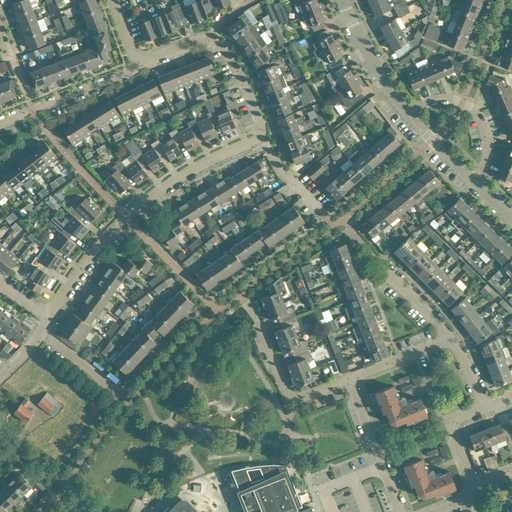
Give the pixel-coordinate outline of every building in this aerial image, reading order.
[(16,10),(14,11),(16,15),(17,15),(32,9),(28,0),(22,0),(13,3),(16,10)] [(97,5),(95,0),(90,0),(79,4),(83,16),(100,9),(99,5),(97,5)] [(217,3),(216,0),(195,0),(196,2),(203,19),(215,14),(211,5),(217,3)] [(294,0),(293,1),(295,6),(301,4),(304,11),(301,12),(303,16),(324,8),(322,2),(318,4),(316,0),(294,0)] [(393,7),(395,6),(393,0),(377,0),(370,3),(375,16),(390,9),(393,8),(393,7)] [(393,8),(396,13),(407,7),(404,1),(395,6),(393,7),(393,8)] [(476,18),(480,7),(465,1),(460,12),(476,18)] [(57,13),(53,2),(48,4),(52,15),(57,13)] [(203,19),(196,2),(185,7),(183,2),(177,4),(181,16),(187,14),(191,23),(203,19)] [(176,19),(181,16),(177,4),(171,6),(173,11),(161,16),(168,32),(179,28),(176,19)] [(265,7),(268,14),(273,12),(270,5),(265,7)] [(410,12),(407,7),(396,13),(399,18),(410,12)] [(327,13),(324,8),(303,16),(304,20),(308,29),(312,28),(313,32),(325,27),(323,21),(325,21),(322,15),(327,13)] [(32,9),(17,15),(16,15),(17,20),(19,19),(22,26),(37,21),(32,9)] [(101,14),(102,14),(100,9),(83,16),(88,27),(86,27),(86,28),(105,20),(103,21),(101,14)] [(168,32),(161,16),(159,11),(149,15),(150,20),(157,36),(168,32)] [(276,20),(273,12),(268,14),(271,22),(272,25),(277,23),(276,20)] [(471,29),(476,18),(460,12),(456,23),(471,29)] [(253,25),(244,13),(236,19),(237,21),(228,28),(232,34),(231,35),(234,38),(248,28),(253,25)] [(157,36),(150,20),(149,15),(148,14),(137,18),(145,41),(157,36)] [(286,15),(279,18),(281,24),(288,21),(286,15)] [(380,27),(387,39),(401,31),(395,19),(380,27)] [(105,21),(105,20),(86,28),(90,37),(87,39),(90,48),(85,50),(86,52),(92,68),(91,66),(95,65),(102,63),(92,37),(94,36),(100,53),(111,49),(105,32),(107,32),(103,21),(105,21)] [(37,21),(22,26),(24,33),(23,34),(24,38),(26,38),(41,32),(37,21)] [(279,27),(277,23),(272,25),(274,29),(277,37),(282,35),(279,28),(279,27)] [(467,40),(471,29),(456,23),(452,34),(467,40)] [(242,47),(255,38),(260,35),(253,25),(248,28),(234,38),(237,42),(238,42),(242,47)] [(434,27),(429,25),(424,37),(429,38),(434,27)] [(341,44),(338,38),(334,40),(331,35),(329,36),(327,30),(315,36),(318,41),(313,43),(316,50),(313,51),(316,56),(320,54),(341,44)] [(418,45),(415,39),(407,43),(401,31),(387,39),(394,51),(400,47),(404,54),(410,50),(416,46),(418,45)] [(41,32),(26,38),(24,38),(26,43),(28,42),(30,49),(45,43),(41,32)] [(463,52),(467,40),(452,34),(447,45),(463,52)] [(260,35),(255,38),(242,47),(246,53),(245,54),(248,58),(266,44),(260,35)] [(511,57),(511,44),(506,43),(502,54),(511,57)] [(265,53),(270,49),(266,44),(248,58),(251,62),(252,61),(256,67),(269,58),(265,53)] [(343,49),(341,44),(320,54),(316,56),(318,61),(322,59),(322,58),(325,56),(328,63),(329,63),(332,69),(343,63),(340,58),(342,57),(339,51),(343,49)] [(412,57),(411,55),(413,54),(410,50),(404,54),(398,58),(402,63),(412,57)] [(74,56),(72,51),(61,55),(63,60),(69,77),(74,75),(73,74),(80,71),(74,56)] [(86,52),(74,56),(80,71),(87,69),(87,70),(92,68),(86,52)] [(511,71),(511,57),(502,54),(497,65),(511,71)] [(448,56),(440,59),(439,58),(428,63),(428,64),(429,64),(435,80),(455,71),(459,73),(462,64),(450,59),(448,56)] [(209,57),(198,61),(205,78),(215,74),(209,57)] [(63,60),(52,65),(57,80),(64,77),(65,79),(69,77),(63,60)] [(205,78),(198,61),(188,65),(195,82),(205,78)] [(289,64),(293,71),(297,68),(293,61),(289,64)] [(429,64),(428,64),(418,69),(424,84),(435,80),(429,64)] [(52,65),(40,69),(47,85),(51,84),(51,82),(57,80),(52,65)] [(195,82),(188,65),(178,69),(184,86),(195,82)] [(262,84),(277,77),(283,75),(286,74),(286,73),(285,74),(284,70),(282,67),(278,66),(275,66),(273,66),(258,72),(261,79),(260,79),(262,84)] [(336,78),(339,82),(331,87),(335,93),(339,91),(360,78),(357,73),(353,75),(350,70),(348,71),(345,66),(334,73),(337,77),(336,78)] [(301,76),(297,68),(293,71),(297,78),(301,76)] [(40,69),(27,74),(29,81),(31,80),(35,88),(41,86),(42,87),(47,85),(40,69)] [(184,86),(178,69),(168,73),(174,90),(184,86)] [(424,84),(418,69),(406,74),(413,89),(424,84)] [(174,90),(168,73),(158,77),(164,94),(174,90)] [(283,75),(277,77),(262,84),(264,88),(265,88),(267,94),(282,89),(282,88),(287,86),(283,75)] [(511,98),(511,93),(509,86),(508,87),(504,79),(501,80),(489,75),(486,83),(489,85),(498,104),(511,98)] [(363,83),(360,78),(339,91),(346,102),(350,99),(353,104),(364,97),(361,92),(362,91),(359,86),(363,83)] [(153,79),(144,84),(152,100),(161,96),(153,79)] [(12,80),(0,84),(0,88),(5,101),(10,100),(9,98),(16,95),(13,87),(14,86),(12,80)] [(301,85),(304,92),(309,90),(305,82),(301,85)] [(152,100),(144,84),(134,89),(142,105),(152,100)] [(142,105),(134,89),(124,94),(132,110),(142,105)] [(284,94),(282,89),(267,94),(270,101),(269,101),(271,106),(286,100),(293,97),(291,91),(284,94)] [(316,102),(309,90),(304,92),(311,104),(316,102)] [(132,110),(124,94),(114,99),(122,115),(132,110)] [(502,115),(511,111),(511,98),(498,104),(502,115)] [(291,111),(286,100),(271,106),(273,111),(274,110),(277,117),(291,111)] [(371,100),(356,113),(360,117),(366,112),(366,113),(375,105),(371,100)] [(119,116),(110,101),(101,107),(110,122),(119,116)] [(227,110),(216,115),(220,125),(223,133),(236,128),(232,120),(239,117),(233,102),(226,105),(227,110)] [(110,122),(101,107),(91,113),(101,128),(110,122)] [(314,110),(317,117),(322,115),(319,108),(314,110)] [(213,128),(220,125),(216,115),(214,110),(206,114),(208,118),(197,123),(201,133),(205,142),(217,136),(213,128)] [(507,126),(511,124),(511,111),(502,115),(507,126)] [(101,128),(91,113),(82,119),(91,134),(101,128)] [(354,123),(360,117),(356,113),(350,118),(354,123)] [(279,127),(281,132),(297,125),(306,122),(303,116),(295,120),(292,114),(278,120),(280,127),(279,127)] [(325,123),(322,115),(317,117),(320,125),(325,123)] [(329,122),(333,127),(340,122),(336,117),(329,122)] [(91,134),(82,119),(73,124),(82,140),(91,134)] [(195,136),(201,133),(197,123),(195,119),(187,123),(189,128),(178,133),(183,143),(188,151),(199,145),(195,136)] [(82,140),(73,124),(63,130),(73,145),(82,140)] [(344,124),(338,129),(342,133),(348,128),(344,124)] [(301,137),(297,125),(281,132),(283,136),(284,136),(287,143),(301,137)] [(389,133),(380,140),(390,152),(399,144),(393,137),(397,134),(391,126),(386,130),(389,133)] [(177,146),(183,143),(178,133),(176,129),(168,133),(171,138),(160,144),(165,153),(170,161),(182,154),(177,146)] [(322,132),(326,139),(331,137),(328,129),(322,132)] [(335,139),(342,133),(338,129),(333,134),(335,139)] [(307,134),(301,137),(287,143),(289,149),(288,149),(290,154),(306,148),(304,143),(310,141),(307,134)] [(334,145),(331,137),(326,139),(329,147),(334,145)] [(159,157),(165,153),(160,144),(157,139),(150,144),(153,148),(142,156),(148,165),(154,172),(165,165),(159,157)] [(148,165),(142,156),(140,151),(132,140),(124,145),(132,155),(127,158),(131,164),(126,167),(125,168),(129,174),(138,184),(148,176),(142,169),(148,165)] [(385,157),(390,152),(380,140),(371,148),(382,161),(386,158),(385,157)] [(37,150),(48,164),(57,157),(45,143),(37,150)] [(341,150),(337,146),(331,152),(334,156),(341,150)] [(310,159),(306,148),(290,154),(292,158),(293,158),(296,165),(310,159)] [(382,161),(371,148),(362,156),(372,168),(377,163),(378,164),(382,161)] [(37,150),(28,157),(40,171),(48,164),(37,150)] [(367,173),(372,168),(362,156),(357,151),(348,158),(353,164),(364,176),(368,174),(367,173)] [(511,169),(511,156),(508,155),(503,166),(511,169)] [(28,157),(20,163),(31,177),(40,171),(28,157)] [(325,157),(319,162),(325,169),(323,166),(329,161),(325,157)] [(124,178),(129,174),(125,168),(126,167),(121,161),(109,170),(112,174),(103,181),(111,190),(114,187),(120,194),(130,185),(124,178)] [(258,161),(248,167),(256,180),(266,174),(258,161)] [(313,180),(325,169),(319,162),(307,173),(313,180)] [(20,163),(11,170),(22,184),(31,177),(20,163)] [(360,180),(364,176),(353,164),(344,172),(354,183),(359,179),(360,180)] [(511,182),(511,169),(503,166),(501,171),(499,170),(497,176),(499,177),(499,178),(500,178),(499,180),(505,182),(506,180),(511,182)] [(256,180),(248,167),(239,172),(247,185),(256,180)] [(11,170),(3,176),(3,177),(13,188),(14,190),(22,184),(11,170)] [(425,171),(420,175),(431,189),(435,194),(436,194),(441,202),(446,207),(451,202),(448,199),(435,186),(440,182),(430,170),(426,173),(425,171)] [(247,185),(239,172),(230,178),(238,191),(247,185)] [(349,188),(354,183),(344,172),(335,180),(346,192),(350,189),(349,188)] [(3,177),(3,176),(1,175),(0,175),(0,189),(5,195),(13,188),(3,177)] [(431,189),(420,175),(415,179),(416,181),(413,184),(423,196),(431,189)] [(238,191),(230,178),(229,176),(220,182),(229,197),(238,191)] [(71,181),(75,185),(80,181),(76,177),(71,181)] [(342,196),(346,192),(335,180),(322,191),(329,198),(332,196),(336,200),(341,195),(342,196)] [(229,197),(220,182),(210,188),(220,203),(229,197)] [(423,196),(413,184),(409,186),(408,185),(403,189),(415,203),(414,203),(417,207),(426,200),(423,196)] [(220,203),(210,188),(201,194),(210,209),(220,203)] [(270,188),(264,192),(267,197),(273,193),(270,188)] [(415,203),(403,189),(398,193),(399,194),(396,197),(406,210),(414,203),(415,203)] [(57,191),(52,196),(59,202),(64,197),(57,191)] [(267,197),(264,192),(258,196),(261,200),(267,197)] [(210,209),(201,194),(192,200),(201,214),(210,209)] [(46,201),(50,205),(55,200),(50,196),(46,201)] [(406,210),(396,197),(392,200),(391,199),(386,203),(398,217),(406,210)] [(68,210),(74,216),(79,221),(84,215),(91,222),(100,212),(85,198),(76,207),(73,204),(68,210)] [(456,218),(467,206),(459,198),(444,214),(453,221),(456,218)] [(251,199),(245,203),(249,208),(255,204),(251,199)] [(201,214),(192,200),(182,205),(192,220),(201,214)] [(442,212),(446,207),(441,202),(433,208),(438,214),(442,212)] [(249,208),(245,203),(239,207),(243,212),(249,208)] [(398,217),(386,203),(381,207),(383,208),(379,211),(389,223),(398,217)] [(192,220),(182,205),(173,211),(176,217),(184,229),(185,229),(183,226),(192,220)] [(293,206),(284,213),(295,228),(304,222),(293,206)] [(461,228),(475,213),(467,206),(456,218),(461,223),(459,226),(461,228)] [(233,211),(227,215),(230,220),(236,216),(233,211)] [(389,223),(379,211),(376,214),(374,212),(370,216),(381,230),(389,223)] [(249,218),(246,213),(240,217),(243,222),(249,218)] [(295,228),(284,213),(275,219),(286,235),(295,228)] [(471,233),(483,221),(475,213),(461,228),(463,230),(465,228),(471,233)] [(230,220),(227,215),(221,219),(224,223),(230,220)] [(79,221),(74,216),(69,222),(66,219),(56,229),(60,232),(69,239),(73,233),(80,239),(89,229),(79,221)] [(381,230),(370,216),(365,220),(366,222),(362,225),(373,237),(377,233),(381,238),(385,235),(381,230)] [(184,229),(176,217),(167,223),(171,229),(179,242),(180,241),(176,235),(184,229)] [(286,235),(275,219),(267,225),(278,241),(286,235)] [(233,221),(228,224),(231,229),(237,226),(233,221)] [(476,243),(490,228),(483,221),(471,233),(476,239),(474,241),(476,243)] [(431,224),(440,233),(443,231),(439,227),(438,227),(433,222),(431,224)] [(215,224),(210,228),(214,232),(219,228),(215,224)] [(231,229),(228,224),(222,228),(225,233),(231,229)] [(267,225),(259,231),(258,231),(266,242),(266,243),(269,247),(278,241),(267,225)] [(427,233),(431,229),(426,225),(422,229),(427,233)] [(209,237),(214,232),(210,228),(205,233),(209,237)] [(486,249),(498,236),(490,228),(476,243),(479,246),(481,243),(486,249)] [(179,242),(171,229),(162,235),(170,247),(179,242)] [(258,231),(259,231),(258,229),(248,236),(257,249),(266,243),(266,242),(258,231)] [(428,234),(435,242),(439,238),(431,230),(428,234)] [(76,245),(69,239),(60,232),(53,242),(49,239),(43,246),(47,249),(56,255),(60,249),(68,255),(76,245)] [(402,260),(416,245),(412,241),(416,237),(413,234),(409,237),(394,252),(402,260)] [(257,249),(248,236),(239,242),(248,255),(257,249)] [(491,258),(506,243),(498,236),(486,249),(491,254),(489,256),(491,258)] [(199,238),(194,242),(197,246),(202,242),(199,238)] [(444,242),(439,238),(435,242),(440,246),(444,242)] [(192,251),(197,246),(194,242),(188,247),(192,251)] [(248,255),(239,242),(230,249),(231,250),(239,261),(248,255)] [(383,252),(386,256),(391,251),(395,247),(392,243),(387,248),(383,252)] [(511,253),(511,249),(506,243),(491,258),(494,261),(496,258),(502,264),(511,253)] [(327,264),(334,261),(349,255),(345,244),(330,250),(332,255),(325,258),(327,264)] [(0,263),(10,252),(1,245),(0,246),(0,263)] [(410,267),(424,253),(416,245),(402,260),(410,267)] [(446,252),(451,257),(455,253),(450,248),(446,252)] [(64,260),(56,255),(47,249),(40,259),(36,257),(32,264),(35,266),(44,272),(48,266),(56,271),(64,260)] [(242,266),(239,261),(231,250),(222,256),(234,272),(242,266)] [(18,259),(10,252),(0,263),(0,267),(7,273),(18,259)] [(177,256),(181,260),(186,256),(182,252),(177,256)] [(417,275),(432,261),(424,253),(410,267),(417,275)] [(459,257),(455,253),(451,257),(455,261),(459,257)] [(470,258),(466,254),(463,256),(467,261),(471,264),(473,261),(470,258)] [(134,264),(140,268),(146,273),(152,264),(140,255),(134,264)] [(353,265),(349,255),(334,261),(336,266),(329,268),(331,274),(353,265)] [(234,272),(222,256),(214,262),(225,278),(234,272)] [(133,277),(140,268),(134,264),(127,259),(121,268),(128,273),(133,277)] [(511,276),(511,274),(511,259),(503,268),(511,276)] [(425,283),(439,268),(432,261),(417,275),(425,283)] [(121,282),(128,273),(121,268),(113,262),(107,271),(121,282)] [(225,278),(214,262),(205,268),(216,284),(225,278)] [(301,267),(303,273),(314,269),(312,263),(301,267)] [(462,267),(466,272),(470,268),(465,264),(462,267)] [(357,275),(353,265),(331,274),(333,279),(340,276),(342,281),(357,275)] [(52,277),(44,272),(35,266),(29,277),(24,274),(23,277),(15,272),(13,277),(20,281),(38,293),(43,287),(45,288),(52,277)] [(216,284),(205,268),(196,275),(207,291),(216,284)] [(433,290),(447,276),(439,268),(425,283),(433,290)] [(474,272),(470,268),(466,272),(471,276),(474,272)] [(121,282),(107,271),(100,280),(115,291),(121,282)] [(159,274),(154,278),(157,283),(163,279),(159,274)] [(361,285),(357,275),(342,281),(344,286),(337,288),(339,294),(361,285)] [(440,298),(455,283),(447,276),(433,290),(440,298)] [(281,297),(286,293),(281,277),(265,289),(267,296),(261,298),(262,302),(262,304),(263,304),(265,309),(283,302),(281,297)] [(157,283),(154,278),(148,282),(152,287),(157,283)] [(488,281),(497,290),(500,287),(496,282),(491,278),(488,281)] [(115,291),(100,280),(94,289),(108,299),(115,291)] [(463,291),(455,283),(440,298),(448,306),(463,291)] [(483,287),(489,293),(492,290),(487,284),(483,287)] [(365,295),(361,285),(339,294),(341,299),(348,296),(350,301),(365,295)] [(141,288),(135,292),(139,296),(144,292),(141,288)] [(108,299),(94,289),(88,298),(102,308),(108,299)] [(498,296),(492,290),(489,293),(495,299),(498,296)] [(180,291),(172,299),(186,312),(193,304),(180,291)] [(139,296),(135,292),(130,296),(133,301),(139,296)] [(369,305),(365,295),(350,301),(351,306),(344,308),(346,314),(369,305)] [(102,308),(88,298),(81,307),(83,308),(95,317),(102,308)] [(458,318),(472,306),(465,298),(451,309),(458,318)] [(186,312),(172,299),(164,307),(178,320),(186,312)] [(499,303),(505,308),(508,305),(502,299),(499,303)] [(119,307),(123,310),(127,305),(123,302),(119,307)] [(285,308),(283,302),(265,309),(270,320),(281,316),(283,321),(296,317),(292,307),(285,308)] [(319,306),(317,302),(312,304),(313,308),(316,314),(322,312),(319,306)] [(132,309),(127,305),(123,310),(127,314),(132,309)] [(373,315),(369,305),(346,314),(349,319),(356,316),(357,321),(373,315)] [(464,326),(479,315),(472,306),(458,318),(464,326)] [(171,328),(178,320),(164,307),(157,314),(171,328)] [(95,317),(83,308),(77,316),(89,325),(90,325),(95,317)] [(0,330),(2,332),(13,316),(5,310),(0,316),(0,330)] [(123,319),(127,314),(123,310),(119,316),(123,319)] [(324,319),(322,312),(316,314),(319,321),(324,319)] [(77,316),(74,314),(61,332),(63,333),(60,338),(76,350),(93,327),(90,325),(89,325),(77,316)] [(171,328),(157,314),(150,322),(160,332),(163,336),(171,328)] [(377,325),(373,315),(357,321),(359,326),(352,329),(354,334),(377,325)] [(471,335),(490,320),(490,319),(485,323),(479,315),(464,326),(471,335)] [(11,338),(22,322),(13,316),(2,332),(11,338)] [(279,343),(296,336),(294,330),(300,326),(296,317),(283,321),(286,327),(274,332),(276,335),(275,336),(276,338),(276,337),(279,343)] [(499,331),(490,320),(471,335),(478,343),(491,332),(494,335),(499,331)] [(114,321),(110,327),(114,330),(119,325),(114,321)] [(150,322),(149,321),(141,330),(142,330),(152,340),(160,332),(150,322)] [(330,321),(324,324),(327,333),(333,330),(330,321)] [(31,329),(22,322),(11,338),(19,345),(31,329)] [(381,335),(377,325),(354,334),(356,339),(363,336),(365,341),(381,335)] [(110,336),(114,330),(110,327),(106,332),(110,336)] [(156,343),(152,340),(142,330),(135,338),(149,351),(156,343)] [(385,345),(381,335),(365,341),(367,346),(360,349),(362,354),(385,345)] [(484,356),(506,347),(501,335),(495,337),(496,339),(480,345),(484,356)] [(299,341),(296,336),(279,343),(283,354),(294,349),(297,355),(309,350),(305,341),(299,341)] [(149,351),(135,338),(127,346),(141,359),(149,351)] [(337,347),(335,341),(330,343),(335,353),(340,351),(339,346),(337,347)] [(389,356),(385,345),(362,354),(364,359),(371,357),(373,362),(389,356)] [(134,367),(141,359),(127,346),(120,353),(134,367)] [(488,366),(504,359),(510,357),(506,347),(484,356),(488,366)] [(88,354),(90,352),(86,348),(82,354),(86,357),(88,354)] [(2,349),(0,352),(0,354),(7,360),(11,356),(2,349)] [(292,376),(310,369),(308,364),(313,360),(309,350),(297,355),(299,361),(288,365),(289,369),(288,369),(289,371),(290,371),(292,376)] [(344,361),(340,351),(335,353),(338,364),(344,361)] [(134,367),(120,353),(112,361),(126,375),(134,367)] [(352,358),(344,361),(338,364),(342,374),(348,371),(346,366),(354,363),(352,358)] [(508,369),(504,359),(488,366),(492,376),(508,369)] [(328,362),(332,374),(338,372),(334,360),(328,362)] [(318,374),(312,375),(310,369),(292,376),(296,387),(320,378),(318,374)] [(511,379),(508,369),(492,376),(496,386),(511,379)] [(411,374),(416,387),(420,385),(415,373),(411,374)] [(397,380),(399,384),(409,380),(408,376),(397,380)] [(413,388),(411,384),(401,388),(402,392),(413,388)] [(420,398),(412,401),(400,406),(392,386),(375,393),(383,414),(386,413),(390,423),(390,422),(394,420),(396,424),(395,425),(405,421),(406,424),(427,416),(420,398)] [(37,404),(52,417),(62,406),(46,393),(37,404)] [(13,413),(26,423),(33,414),(26,408),(30,402),(25,398),(13,413)] [(511,441),(506,427),(502,429),(500,424),(495,426),(494,424),(489,426),(495,443),(506,439),(511,452),(511,451),(511,441)] [(495,443),(489,426),(483,429),(483,431),(479,432),(485,447),(490,445),(493,452),(498,450),(495,443)] [(485,447),(479,432),(475,434),(474,432),(468,434),(475,451),(485,447)] [(440,447),(444,460),(448,458),(444,446),(440,447)] [(437,448),(426,453),(428,457),(438,453),(437,448)] [(495,455),(489,457),(494,469),(499,467),(495,455)] [(442,461),(440,457),(430,461),(431,465),(442,461)] [(494,469),(489,457),(484,459),(488,471),(494,469)] [(449,471),(441,474),(429,479),(421,459),(403,466),(412,487),(415,486),(418,495),(422,494),(424,498),(434,494),(435,497),(456,489),(449,471)] [(231,471),(247,511),(297,511),(297,509),(302,507),(286,465),(274,464),(258,465),(263,478),(251,483),(247,470),(246,467),(231,471)] [(19,473),(10,482),(23,495),(32,487),(19,473)] [(39,481),(34,486),(41,493),(46,488),(39,481)] [(14,504),(23,495),(10,482),(1,490),(14,504)] [(0,507),(4,511),(5,511),(14,504),(1,490),(0,491),(0,507)] [(312,511),(311,508),(299,511),(195,511),(187,503),(186,503),(185,502),(183,501),(181,502),(180,503),(170,511),(312,511)]
